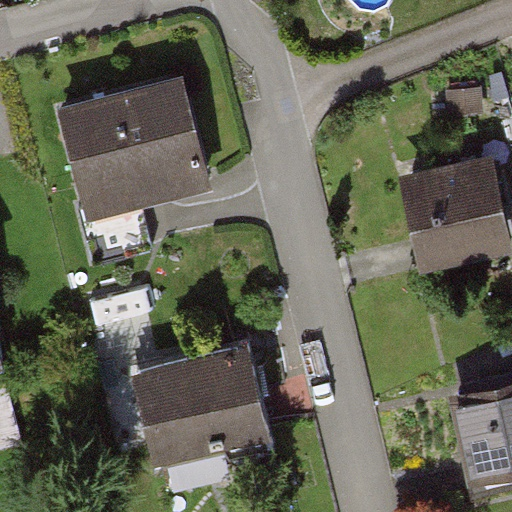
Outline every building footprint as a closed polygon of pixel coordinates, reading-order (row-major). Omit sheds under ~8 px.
[(187,78),(57,109),(95,265),(153,251),(147,228),(143,209),(215,191),(187,78)] [(475,87),(431,92),(434,119),(478,114),(475,87)] [(506,245),(485,151),(401,169),(422,264),(506,245)] [(248,336),(132,363),(155,458),(270,431),(248,336)] [(511,368),(451,383),(472,468),(511,458),(511,368)]
